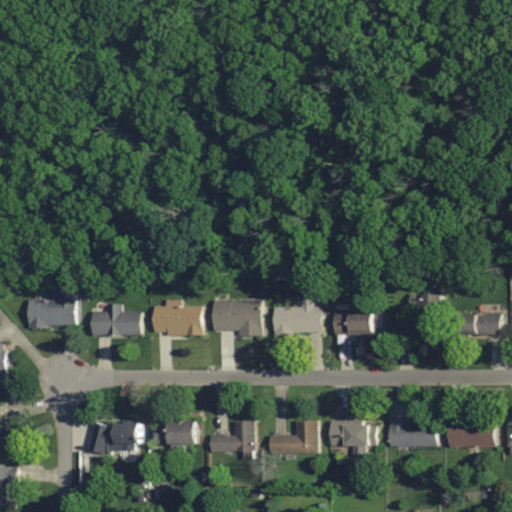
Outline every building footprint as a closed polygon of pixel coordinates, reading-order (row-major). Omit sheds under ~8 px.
[(58,299),(31,299),(31,326),(79,326),(79,293),(58,293),(58,299)] [(427,335),(446,335),(446,294),(412,294),(412,309),(427,309),(427,335)] [(278,334),(325,334),(325,306),(316,306),(316,297),(303,297),(303,307),(278,307),(278,334)] [(265,333),(265,300),(217,300),(217,333),(265,333)] [(144,335),(144,311),(123,311),(123,304),(111,304),(111,311),(94,311),(94,335),(144,335)] [(205,334),(205,305),(157,305),(157,334),(205,334)] [(384,310),(338,310),(338,334),(384,334),(384,310)] [(504,334),(504,313),(459,313),(459,334),(504,334)] [(0,388),(8,388),(8,343),(0,342),(0,388)] [(0,405),(0,446),(20,446),(20,430),(3,430),(3,405),(0,405)] [(200,444),(200,420),(172,420),(172,424),(157,424),(157,445),(173,444),(173,450),(185,450),(185,444),(200,444)] [(257,452),(257,421),(237,421),(237,434),(214,434),(214,452),(257,452)] [(321,453),(321,421),(299,421),(299,435),(273,435),(273,453),(321,453)] [(498,447),(498,421),(452,421),(452,447),(498,447)] [(142,422),(94,422),(93,451),(142,451),(142,422)] [(333,446),(379,447),(379,422),(334,422),(333,446)] [(440,446),(440,422),(393,422),(393,446),(440,446)] [(21,484),(20,466),(0,466),(0,505),(12,505),(12,484),(21,484)]
